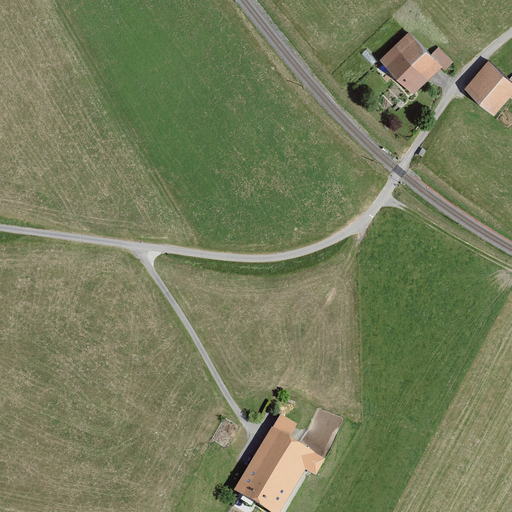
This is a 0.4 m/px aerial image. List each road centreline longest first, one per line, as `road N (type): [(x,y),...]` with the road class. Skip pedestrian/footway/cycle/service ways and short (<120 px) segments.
road 1 (unclassified): [(0,230),(272,261),(323,246),(370,218),(460,76),(511,30)]
road 2 (track): [(381,199),(511,267)]
